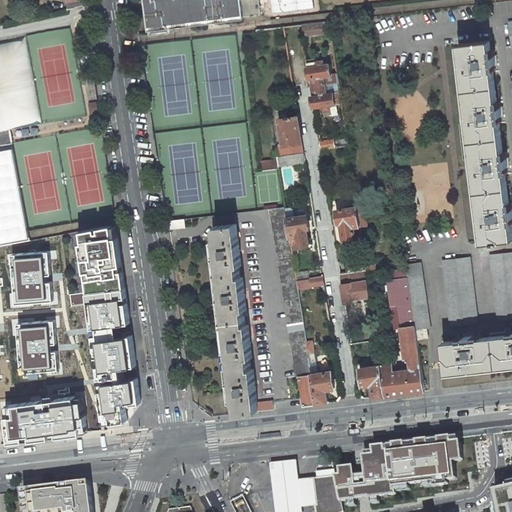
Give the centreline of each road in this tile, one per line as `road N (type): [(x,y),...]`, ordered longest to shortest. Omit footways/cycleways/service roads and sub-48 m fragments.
road 1 (residential): [(171,455),(107,0)]
road 2 (residential): [(293,44),(354,436)]
road 3 (secondary): [(171,455),(354,436)]
road 4 (secondary): [(0,474),(171,455)]
road 5 (secondary): [(354,436),(511,416)]
